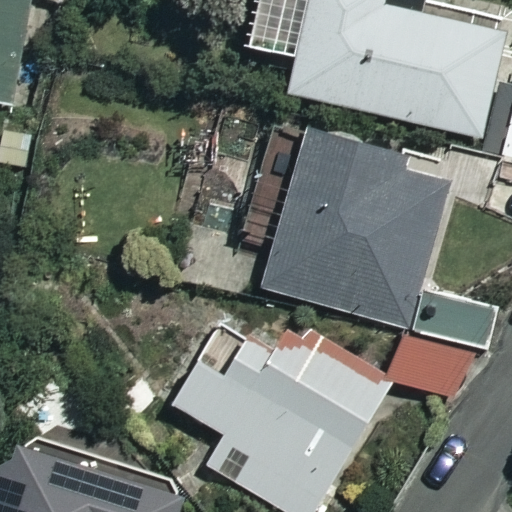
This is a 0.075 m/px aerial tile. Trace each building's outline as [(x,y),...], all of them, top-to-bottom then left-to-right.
[(31,0),(0,0),(0,90),(13,93),(31,0)] [(231,0),(221,36),(275,51),(267,80),(482,143),(511,40),(511,32),(401,0),(231,0)] [(442,162),(289,121),(247,282),(399,322),(442,162)] [(274,316),(258,346),(203,318),(162,400),(224,432),(206,467),(292,511),(307,511),(380,371),(274,316)] [(463,350),(394,328),(380,374),(449,396),(463,350)] [(168,511),(176,491),(0,425),(0,511),(168,511)]
